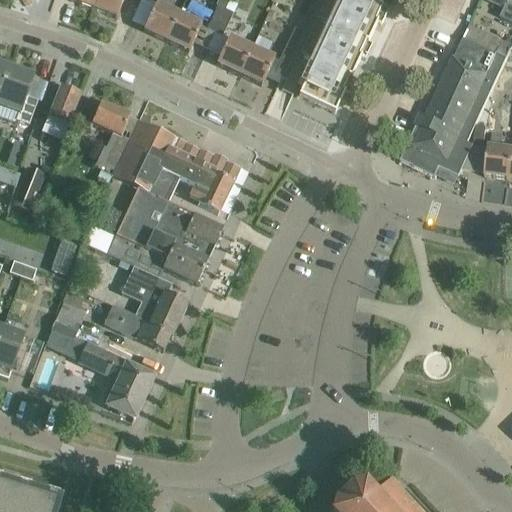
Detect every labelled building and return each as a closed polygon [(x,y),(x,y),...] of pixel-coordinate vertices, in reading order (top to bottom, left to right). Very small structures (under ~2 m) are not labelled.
[(70,0),(70,2),(93,11),(97,0),(70,0)] [(124,0),(97,0),(93,11),(116,20),(124,0)] [(217,8),(207,31),(215,34),(229,3),(230,1),(228,0),(219,0),(216,7),(217,8)] [(330,0),(342,5),(298,99),(335,116),(344,95),(348,97),(356,82),(352,80),(361,60),(365,62),(372,47),(368,45),(377,25),(381,27),(388,12),(363,0),(330,0)] [(511,0),(482,0),(504,10),(500,20),(511,25),(511,0)] [(229,3),(215,34),(223,38),(229,24),(237,28),(245,10),(229,3)] [(156,5),(152,15),(144,33),(166,43),(179,16),(156,5)] [(166,43),(189,54),(202,26),(179,16),(166,43)] [(324,29),(314,25),(301,53),(311,58),(324,29)] [(511,47),(469,27),(463,41),(425,122),(421,120),(401,163),(400,162),(400,163),(427,176),(436,180),(436,179),(436,178),(440,170),(459,179),(473,148),(468,145),(507,61),(506,61),(511,48),(511,47)] [(287,68),(303,34),(294,30),(278,64),(287,68)] [(229,39),(216,67),(239,77),(252,50),(229,39)] [(252,50),(239,77),(261,88),(275,60),(252,50)] [(293,96),(297,87),(307,65),(296,60),(282,91),(293,96)] [(0,98),(10,70),(0,66),(0,98)] [(33,78),(10,70),(0,98),(0,109),(19,116),(16,123),(29,127),(38,103),(26,99),(33,78)] [(60,90),(53,108),(50,117),(47,115),(41,130),(64,139),(80,98),(60,90)] [(86,104),(78,122),(76,125),(90,132),(93,127),(112,136),(106,150),(103,148),(93,168),(102,172),(98,179),(108,184),(112,176),(112,177),(128,143),(121,139),(130,119),(101,106),(99,110),(86,104)] [(112,177),(139,190),(127,216),(116,211),(106,232),(117,237),(116,239),(145,252),(168,204),(167,204),(178,181),(193,188),(188,198),(200,204),(198,207),(218,217),(240,171),(226,164),(226,166),(212,159),(213,158),(173,139),(172,140),(138,124),(129,143),(128,143),(112,177)] [(476,128),(473,148),(483,150),(486,129),(476,128)] [(511,151),(488,149),(484,179),(509,182),(511,160),(511,151)] [(30,217),(45,178),(27,171),(12,210),(30,217)] [(145,252),(116,239),(107,257),(111,259),(111,257),(133,268),(132,269),(159,281),(163,272),(196,287),(208,263),(206,262),(213,248),(215,248),(223,230),(205,222),(168,204),(145,252)] [(107,257),(116,239),(91,228),(83,246),(107,257)] [(56,257),(51,273),(66,278),(71,262),(56,257)] [(10,276),(21,280),(25,269),(14,265),(10,276)] [(36,272),(25,269),(21,280),(32,283),(36,272)] [(141,304),(134,318),(134,319),(145,324),(144,327),(170,340),(172,341),(188,306),(167,296),(172,287),(159,281),(132,269),(120,294),(141,304)] [(49,277),(44,290),(57,295),(62,282),(49,277)] [(63,304),(57,317),(80,327),(91,304),(67,293),(61,304),(63,304)] [(163,354),(170,340),(144,327),(145,324),(134,319),(134,318),(112,308),(103,326),(163,354)] [(74,342),(86,348),(78,364),(119,383),(107,408),(134,421),(154,380),(127,367),(128,366),(96,351),(102,338),(80,327),(57,317),(50,333),(51,333),(49,339),(63,345),(66,340),(73,343),(74,342)] [(2,331),(0,337),(0,370),(11,374),(24,338),(2,331)] [(0,511),(56,511),(59,502),(38,495),(31,493),(28,493),(27,498),(16,495),(18,489),(0,484),(0,511)] [(414,511),(390,485),(375,498),(364,487),(353,490),(336,505),(333,511),(414,511)]
